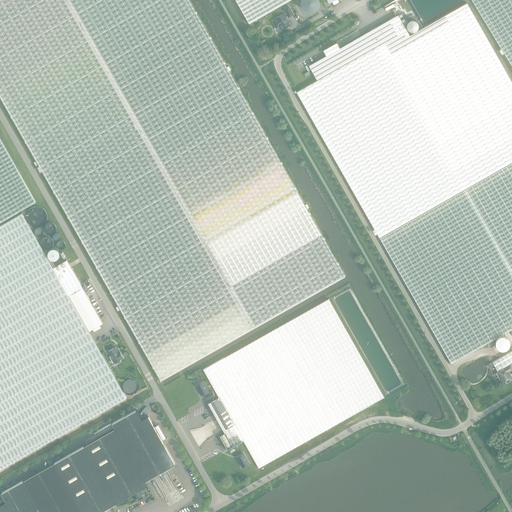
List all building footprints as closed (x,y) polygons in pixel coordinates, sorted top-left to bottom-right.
[(0,0),(0,96),(161,380),(162,379),(163,378),(172,374),(178,370),(275,315),(278,313),(285,310),(293,305),(302,300),(308,297),(325,286),(328,285),(337,280),(344,275),(188,0),(0,0)] [(235,0),(249,23),(289,0),(235,0)] [(511,0),(472,0),(511,64),(511,0)] [(470,8),(467,2),(409,35),(398,14),(344,45),(340,40),(327,47),(330,53),(308,65),(317,80),(382,43),(388,54),(470,8)] [(289,17),(293,15),(288,6),(284,8),(286,13),(284,14),(283,14),(276,18),(276,19),(272,21),(276,28),(280,26),(282,30),(290,25),(286,18),(288,17),(289,17)] [(382,43),(297,92),(379,237),(511,161),(511,82),(470,8),(388,54),(382,43)] [(402,12),(398,14),(403,22),(407,20),(402,12)] [(0,222),(35,202),(0,140),(0,222)] [(511,328),(511,162),(380,238),(405,282),(451,363),(498,336),(511,328)] [(88,331),(57,276),(22,213),(0,225),(0,468),(126,398),(88,331)] [(71,268),(57,276),(88,331),(102,323),(71,268)] [(218,397),(243,440),(258,468),(384,397),(329,298),(203,369),(218,397)] [(118,351),(115,347),(108,351),(114,363),(122,359),(122,358),(123,357),(119,351),(118,351)] [(498,371),(510,364),(510,363),(511,361),(511,350),(492,362),(498,371)] [(511,369),(511,367),(510,364),(498,371),(498,372),(496,373),(500,380),(502,379),(504,383),(505,383),(506,383),(507,383),(507,382),(508,381),(511,379),(510,374),(509,375),(507,372),(511,369)] [(201,395),(208,391),(202,380),(195,384),(201,395)] [(214,396),(211,391),(204,395),(207,400),(214,396)] [(232,446),(243,440),(218,397),(208,403),(232,446)] [(6,501),(0,504),(0,510),(1,511),(113,511),(110,506),(147,485),(144,481),(175,464),(148,415),(141,419),(136,409),(111,423),(114,429),(23,480),(1,492),(6,501)] [(242,467),(249,463),(243,453),(236,457),(242,467)]
